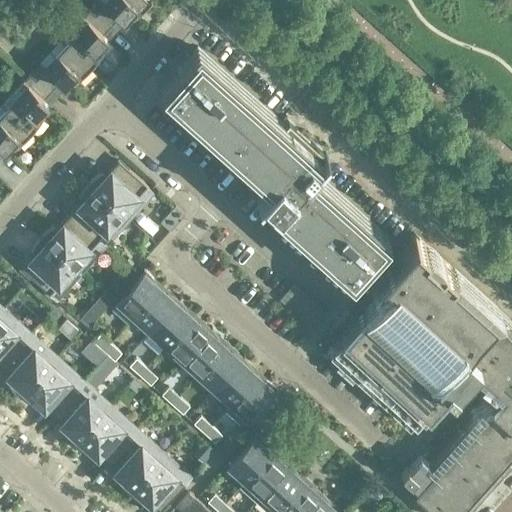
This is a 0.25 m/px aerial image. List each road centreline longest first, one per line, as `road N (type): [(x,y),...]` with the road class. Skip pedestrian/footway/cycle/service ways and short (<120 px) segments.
road 1 (residential): [(464,395),(424,440),(391,446),(374,437),(171,255),(215,201)]
road 2 (tertiary): [(511,216),(269,0)]
road 3 (residential): [(339,310),(215,201)]
road 4 (residential): [(109,109),(0,232)]
road 5 (residential): [(207,0),(109,109)]
road 6 (residential): [(215,201),(109,109)]
